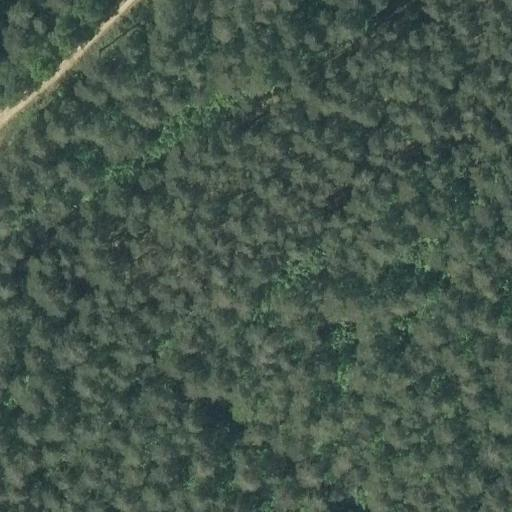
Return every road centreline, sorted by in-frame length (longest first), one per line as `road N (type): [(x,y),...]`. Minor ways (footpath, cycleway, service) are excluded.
road 1 (track): [(0,257),(359,511)]
road 2 (track): [(0,137),(141,0)]
